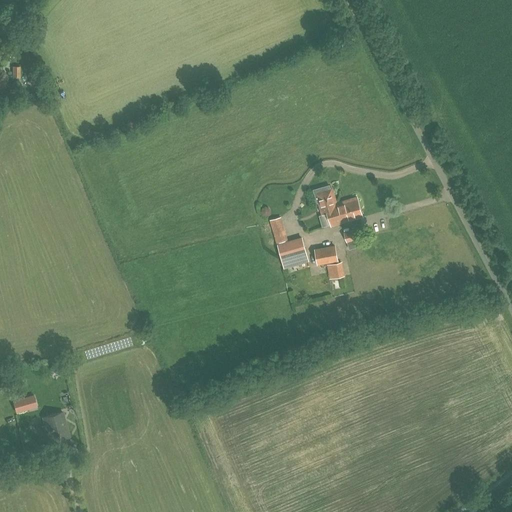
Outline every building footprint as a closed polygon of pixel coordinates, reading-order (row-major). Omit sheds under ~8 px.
[(13,50),(0,48),(0,54),(12,56),(13,50)] [(37,82),(35,75),(28,78),(31,85),(37,82)] [(324,186),(314,190),(317,202),(319,202),(322,213),(327,212),(331,225),(362,216),(357,197),(336,204),(332,188),(325,190),(324,186)] [(287,240),(281,217),(270,220),(277,243),(287,240)] [(347,243),(358,239),(356,230),(344,234),(347,243)] [(306,252),(302,238),(278,245),(282,259),(306,252)] [(317,267),(328,265),(330,278),(344,276),(342,262),(330,264),(329,259),(336,258),(334,247),(314,250),(316,262),(317,267)] [(13,400),(17,412),(27,409),(25,404),(35,401),(33,395),(13,400)] [(69,436),(62,411),(43,417),(45,422),(39,423),(43,438),(49,437),(50,442),(69,436)]
